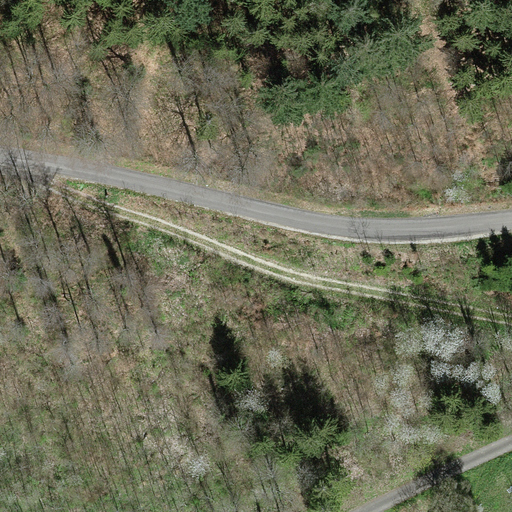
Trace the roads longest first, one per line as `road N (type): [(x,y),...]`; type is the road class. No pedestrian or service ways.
road 1 (unclassified): [(0,166),(276,222),(386,235),(511,229)]
road 2 (track): [(511,341),(276,292),(44,176)]
road 3 (track): [(469,461),(346,511)]
